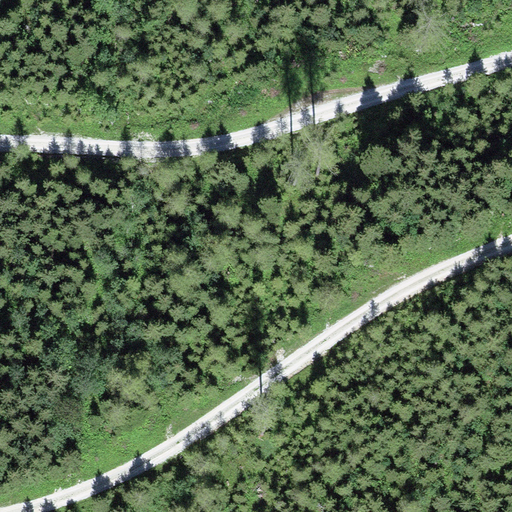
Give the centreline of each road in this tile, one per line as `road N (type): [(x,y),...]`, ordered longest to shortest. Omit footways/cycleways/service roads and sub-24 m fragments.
road 1 (track): [(5,511),(78,492),(217,420),(351,323),(511,241)]
road 2 (track): [(0,143),(170,149),(511,60)]
